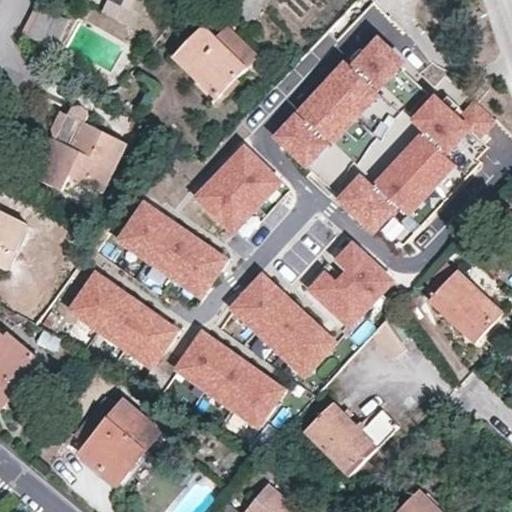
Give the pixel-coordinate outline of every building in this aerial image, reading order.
[(139,0),(135,9),(117,0),(111,0),(106,11),(136,27),(150,0),(139,0)] [(117,0),(135,9),(139,0),(117,0)] [(35,5),(23,29),(42,38),(54,14),(35,5)] [(173,50),(198,74),(200,73),(219,91),(247,62),(215,31),(203,19),(173,50)] [(225,21),(215,31),(247,62),(257,52),(225,21)] [(372,90),(378,84),(373,79),(377,75),(382,80),(389,72),(387,70),(398,58),(385,45),(388,43),(375,31),(369,38),(366,36),(352,51),(354,54),(350,57),(348,55),(338,65),(341,67),(335,73),(333,71),(315,89),(317,92),(311,98),(309,95),(300,105),(302,108),(298,112),(296,109),(281,124),(284,127),(279,131),(304,156),(315,144),(318,147),(325,139),(320,134),(324,130),(329,135),(335,129),(337,131),(344,124),(342,121),(345,118),(353,109),(362,101),(365,97),(367,100),(374,92),(372,90)] [(401,60),(398,58),(387,70),(389,72),(382,80),(377,75),(373,79),(378,84),(403,109),(425,87),(401,64),(401,60)] [(341,190),(379,226),(380,224),(399,242),(479,158),(475,155),(486,143),(483,140),(453,110),(441,98),(432,90),(412,111),(427,125),(373,181),(361,170),(341,190)] [(441,98),(453,110),(458,105),(458,104),(446,92),(441,98)] [(458,105),(453,110),(483,140),(488,134),(482,128),(492,118),(473,100),(463,110),(458,105)] [(356,112),(364,103),(362,101),(353,109),(356,112)] [(71,115),(61,138),(58,139),(56,139),(49,139),(44,143),(42,149),(42,155),(48,161),(38,178),(66,191),(73,178),(106,194),(131,143),(93,124),(94,121),(94,114),(92,109),(87,108),(83,107),(79,107),(75,109),(71,115)] [(347,120),(356,112),(353,109),(345,118),(347,120)] [(58,139),(61,138),(71,115),(65,112),(57,127),(58,139)] [(273,182),(282,172),(251,142),(246,147),(244,144),(227,162),(240,174),(231,183),(219,171),(202,188),(204,190),(200,195),(231,225),(241,215),(247,209),(251,209),(267,193),(267,188),(273,182)] [(307,158),(318,147),(315,144),(304,156),(307,158)] [(240,174),(227,162),(219,171),(231,183),(240,174)] [(280,188),(289,178),(282,172),(273,182),(280,188)] [(188,233),(181,229),(183,226),(163,213),(161,215),(155,211),(156,208),(145,201),(122,235),(133,242),(140,247),(141,251),(156,261),(160,260),(167,264),(168,268),(182,278),(186,277),(190,280),(205,290),(228,255),(216,248),(214,251),(207,246),(209,243),(190,231),(188,233)] [(0,264),(11,270),(31,226),(0,210),(0,264)] [(239,231),(248,221),(241,215),(231,225),(239,231)] [(133,242),(122,235),(121,237),(132,245),(133,242)] [(377,288),(386,279),(383,277),(388,272),(350,238),(334,256),(344,265),(335,275),(325,266),(309,283),(346,317),(350,313),(353,315),(361,306),(358,304),(367,295),(375,286),(377,288)] [(335,275),(344,265),(334,256),(325,266),(335,275)] [(161,312),(142,300),(140,302),(133,298),(135,295),(115,282),(113,284),(106,280),(108,277),(96,270),(74,304),(88,313),(92,316),(93,320),(107,330),(111,329),(118,333),(119,337),(134,347),(138,346),(145,351),(156,359),(179,325),(168,317),(166,320),(159,315),(161,312)] [(478,344),(506,313),(462,270),(432,301),(478,344)] [(297,303),(280,286),(278,289),(271,283),(274,281),(264,271),(236,301),(246,311),(252,316),(252,320),(265,332),(269,332),(275,338),(275,342),(288,354),(292,354),(296,357),(309,369),(336,339),(326,330),(324,332),(318,326),(320,324),(303,308),(301,311),(295,305),(297,303)] [(205,290),(190,280),(189,282),(203,292),(205,290)] [(369,297),(377,288),(375,286),(367,295),(369,297)] [(361,306),(369,297),(367,295),(358,304),(361,306)] [(246,311),(236,301),(234,304),(244,313),(246,311)] [(88,313),(74,304),(72,306),(87,316),(88,313)] [(393,361),(407,349),(387,321),(374,335),(393,361)] [(266,370),(247,357),(245,360),(239,355),(240,352),(220,339),(219,342),(212,337),(213,335),(202,327),(179,361),(191,369),(198,373),(198,377),(213,387),(217,386),(224,391),(225,395),(240,405),(244,404),(247,406),(262,416),(285,382),(273,374),(272,377),(265,372),(266,370)] [(6,339),(0,333),(0,395),(12,380),(21,388),(44,363),(11,335),(6,339)] [(156,359),(145,351),(144,354),(155,361),(156,359)] [(309,369),(296,357),(293,359),(307,371),(309,369)] [(191,369),(179,361),(178,364),(189,371),(191,369)] [(0,395),(0,402),(6,407),(21,388),(12,380),(0,395)] [(108,398),(76,435),(89,446),(84,453),(121,484),(164,434),(126,402),(121,409),(108,398)] [(382,408),(363,427),(336,400),(306,429),(351,473),(399,425),(382,408)] [(262,416),(247,406),(246,409),(261,418),(262,416)] [(228,498),(216,511),(312,511),(273,478),(243,511),(228,498)] [(389,511),(448,511),(419,483),(390,511),(389,511)]
